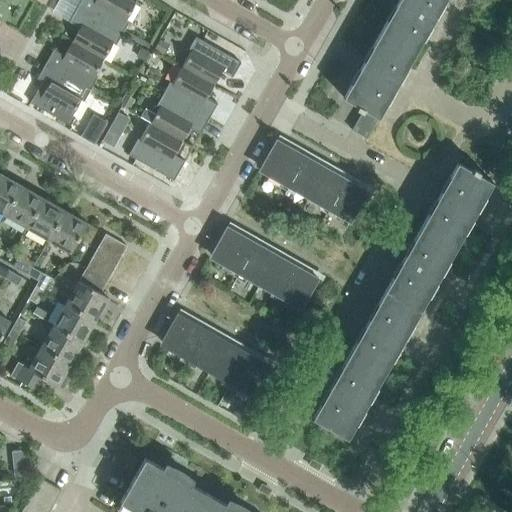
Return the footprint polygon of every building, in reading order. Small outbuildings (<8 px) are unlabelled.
[(81,0),(77,8),(123,34),(129,23),(126,21),(136,3),(130,0),(81,0)] [(443,0),(398,0),(379,33),(414,53),(443,0)] [(80,28),(72,42),(104,60),(113,43),(116,45),(123,34),(77,8),(69,22),(80,28)] [(414,53),(379,33),(342,98),(357,106),(355,108),(362,112),(376,120),(414,53)] [(182,67),(213,85),(221,72),(232,78),(241,63),(195,37),(188,48),(191,50),(182,67)] [(45,64),(91,90),(97,79),(94,77),(104,60),(72,42),(64,56),(53,50),(45,64)] [(91,90),(45,64),(37,79),(48,85),(40,99),(50,105),(46,112),(70,126),(74,119),(71,117),(81,99),(84,101),(91,90)] [(213,85),(182,67),(172,84),(169,83),(163,94),(208,120),(216,105),(206,99),(213,85)] [(159,106),(150,124),(181,142),(189,128),(200,134),(208,120),(163,94),(156,105),(159,106)] [(376,120),(362,112),(351,130),(366,139),(376,120)] [(181,142),(150,124),(140,141),(137,139),(128,155),(173,181),(184,161),(174,155),(181,142)] [(367,191),(333,172),(276,139),(260,167),(268,172),(266,175),(350,222),(367,191)] [(421,227),(456,247),(493,183),(478,174),(480,172),(474,169),(472,171),(458,163),(421,227)] [(0,212),(5,215),(21,186),(0,174),(0,212)] [(5,215),(27,228),(43,199),(21,186),(5,215)] [(27,228),(48,240),(65,211),(43,199),(27,228)] [(65,211),(48,240),(71,253),(87,224),(65,211)] [(217,262),(300,309),(318,278),(226,226),(211,254),(219,259),(217,262)] [(456,247),(421,227),(385,291),(420,311),(456,247)] [(106,234),(99,246),(120,258),(127,246),(106,234)] [(113,270),(120,258),(99,246),(92,258),(113,270)] [(113,270),(92,258),(85,270),(107,282),(113,270)] [(31,267),(18,260),(14,267),(26,274),(31,267)] [(0,275),(5,278),(9,271),(0,265),(0,275)] [(43,274),(31,267),(26,274),(39,281),(43,274)] [(85,270),(79,281),(100,293),(107,282),(85,270)] [(9,271),(5,278),(18,286),(22,278),(9,271)] [(39,281),(36,286),(43,291),(51,278),(43,274),(39,281)] [(79,281),(66,304),(95,320),(108,298),(100,293),(79,281)] [(43,291),(36,286),(29,299),(36,303),(43,291)] [(385,291),(349,354),(384,374),(420,311),(385,291)] [(66,304),(54,325),(82,342),(95,320),(66,304)] [(168,349),(251,396),(269,365),(177,313),(161,341),(170,346),(168,349)] [(0,316),(0,338),(10,322),(0,316)] [(18,317),(11,330),(19,334),(26,322),(18,317)] [(54,325),(41,347),(70,364),(82,342),(54,325)] [(11,330),(4,343),(11,347),(19,334),(11,330)] [(57,386),(59,384),(64,386),(72,371),(67,369),(70,364),(41,347),(29,369),(28,370),(44,379),(57,386)] [(384,374),(349,354),(313,418),(347,438),(384,374)] [(23,365),(18,375),(16,379),(38,391),(44,379),(28,370),(29,369),(23,365)] [(248,511),(229,501),(227,505),(189,483),(191,480),(166,465),(164,469),(145,458),(120,502),(137,511),(248,511)] [(21,511),(49,511),(61,491),(40,479),(21,511)]
